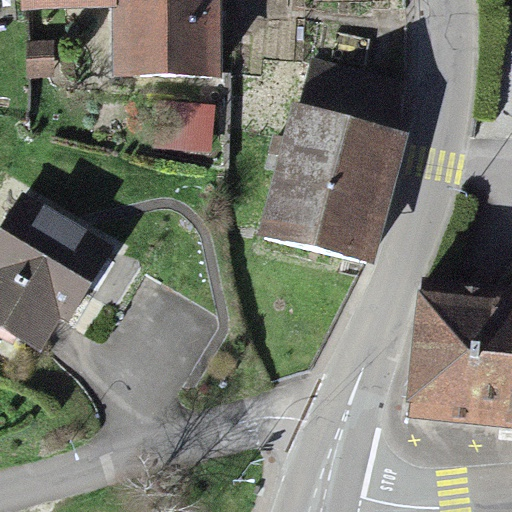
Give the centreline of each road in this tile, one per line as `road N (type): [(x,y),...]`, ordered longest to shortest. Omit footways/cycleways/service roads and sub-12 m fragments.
road 1 (secondary): [(332,442),(441,164),(453,59),(448,0)]
road 2 (residential): [(332,442),(209,445),(0,489)]
road 3 (residential): [(511,499),(403,506),(318,492)]
